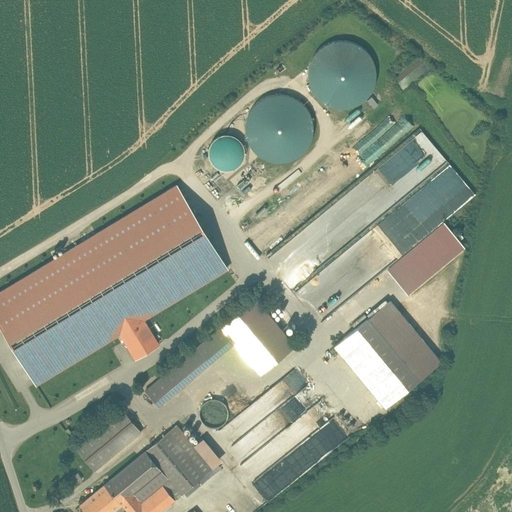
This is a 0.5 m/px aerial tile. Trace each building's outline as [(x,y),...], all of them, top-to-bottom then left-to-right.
[(340,107),(349,106),(369,96),(375,77),(374,66),(364,45),(342,39),(335,40),(313,51),(308,68),(308,82),(318,100),(340,107)] [(247,116),(245,149),(267,157),(300,160),(309,135),(312,106),(288,97),(256,95),(247,116)] [(399,134),(393,139),(394,140),(412,127),(408,121),(396,130),(399,134)] [(244,159),(233,131),(204,143),(216,171),(244,159)] [(0,293),(0,324),(35,383),(120,332),(142,318),(227,267),(177,186),(0,293)] [(385,265),(406,292),(464,247),(443,220),(385,265)] [(294,345),(255,299),(221,327),(234,342),(260,373),(294,345)] [(419,379),(367,317),(334,346),(385,407),(419,379)] [(158,344),(142,318),(120,332),(135,358),(158,344)] [(221,327),(196,348),(209,363),(234,342),(221,327)] [(196,348),(145,390),(158,406),(209,363),(196,348)] [(294,369),(219,430),(245,461),(240,465),(269,501),(349,436),(342,426),(294,369)] [(228,419),(229,414),(227,408),(224,403),(219,400),(214,399),(208,400),(204,404),(201,408),(200,414),(201,419),(204,424),(209,427),(214,428),(220,427),(224,424),(228,419)] [(122,410),(76,448),(94,470),(140,431),(122,410)] [(176,424),(145,451),(161,470),(138,489),(146,499),(163,485),(174,499),(212,467),(206,461),(203,456),(176,424)] [(200,440),(187,424),(181,428),(195,444),(200,440)] [(145,451),(105,484),(121,503),(128,511),(158,511),(174,499),(163,485),(146,499),(138,489),(161,470),(145,451)] [(78,473),(70,478),(75,484),(82,478),(78,473)] [(105,484),(81,504),(87,511),(110,511),(121,503),(105,484)]
